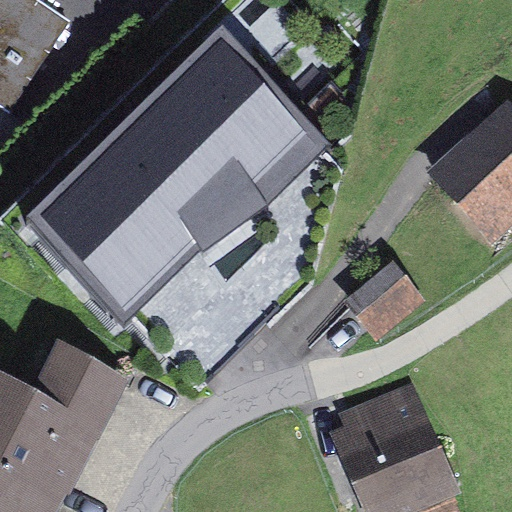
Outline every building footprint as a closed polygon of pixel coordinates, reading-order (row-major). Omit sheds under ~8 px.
[(0,0),(0,98),(32,119),(109,0),(0,0)] [(304,145),(224,64),(51,234),(130,314),(304,145)] [(511,118),(455,178),(511,231),(511,118)] [(433,284),(405,253),(360,294),(388,325),(433,284)] [(74,511),(136,388),(57,350),(31,402),(0,386),(0,511),(74,511)] [(422,511),(457,497),(416,405),(335,441),(367,511),(422,511)]
